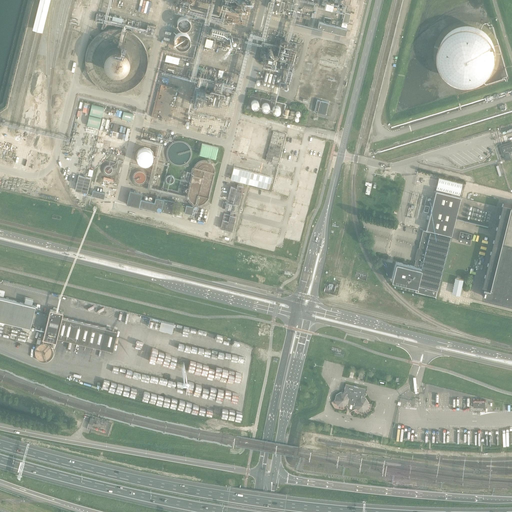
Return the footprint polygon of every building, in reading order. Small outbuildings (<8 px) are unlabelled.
[(50,0),(39,0),(31,31),(42,34),(50,0)] [(251,8),(251,0),(242,0),(242,2),(240,1),(240,7),(251,8)] [(273,0),(271,9),(290,14),(300,17),(303,7),(314,10),(315,3),(303,0),(273,0)] [(345,6),(326,1),(324,8),(344,12),(345,6)] [(350,14),(345,12),(343,17),(342,17),(341,18),(343,19),(342,21),(348,23),(350,14)] [(190,25),(190,24),(190,22),(188,20),(186,19),(185,18),(184,18),(183,18),(181,19),(180,19),(179,20),(178,21),(177,22),(177,23),(177,25),(177,26),(177,27),(178,28),(179,29),(180,30),(180,31),(182,31),(183,32),(184,32),(186,31),(187,31),(188,30),(189,29),(190,28),(190,26),(190,25)] [(346,28),(319,21),(317,28),(345,35),(346,28)] [(231,42),(233,32),(211,27),(210,35),(206,34),(204,48),(215,50),(217,39),(231,42)] [(496,59),(496,56),(496,54),(495,51),(495,48),(494,46),(493,43),(491,41),(490,38),(488,36),(486,34),(484,33),(481,31),(479,30),(476,29),(474,28),(471,28),(468,28),(465,28),(463,28),(460,29),(457,29),(455,30),(452,32),(450,33),(448,35),(446,37),(444,39),(443,41),(441,44),(440,46),(439,49),(439,52),(439,55),(438,57),(439,60),(439,63),(440,66),(441,68),(442,71),(444,73),(446,75),(447,77),(450,79),(452,80),(454,82),(457,83),(459,84),(462,84),(465,85),(468,85),(470,85),(473,84),(476,84),(478,83),(481,81),(483,80),(486,78),(488,76),(489,74),(491,72),(493,70),(494,67),(495,65),(495,62),(496,59)] [(188,42),(188,40),(187,38),(187,36),(185,35),(183,33),(182,32),(180,32),(178,31),(176,32),(174,32),(172,33),(170,35),(169,36),(168,38),(168,40),(168,42),(168,44),(169,46),(170,48),(171,49),(173,50),(174,51),(176,52),(178,52),(181,52),(182,51),(184,50),(185,49),(187,47),(188,45),(188,43),(188,42)] [(264,50),(262,59),(292,67),(297,46),(283,43),(280,54),(264,50)] [(130,62),(130,59),(129,57),(128,55),(126,53),(124,52),(123,51),(121,50),(119,49),(117,49),(114,49),(112,50),(110,51),(108,53),(106,55),(105,57),(104,60),(104,62),(104,65),(105,67),(106,69),(107,71),(109,73),(111,74),(112,74),(114,75),(117,75),(119,75),(121,74),(124,73),(126,71),(127,70),(129,67),(130,65),(130,62)] [(164,64),(163,70),(183,74),(184,68),(164,64)] [(190,89),(188,98),(221,105),(225,86),(208,82),(206,92),(190,89)] [(258,104),(258,103),(257,102),(257,101),(256,100),(254,99),(253,99),(252,100),(251,100),(250,102),(250,103),(250,105),(251,106),(252,107),(253,108),(255,107),(256,107),(257,106),(257,105),(258,104)] [(328,103),(317,100),(314,111),(325,114),(328,103)] [(272,107),(271,105),(271,104),(269,103),(268,103),(267,103),(266,103),(265,104),(264,105),(264,107),(264,108),(265,110),(266,110),(267,111),(269,111),(270,110),(271,108),(272,107)] [(91,105),(89,114),(101,117),(103,108),(91,105)] [(281,110),(281,108),(280,107),(278,106),(277,106),(276,106),(275,106),(274,107),(273,109),(273,110),(273,112),(274,113),(275,113),(275,114),(277,114),(278,114),(279,113),(280,113),(281,112),(281,110)] [(123,112),(122,119),(131,121),(133,114),(123,112)] [(89,116),(87,125),(99,128),(101,119),(89,116)] [(511,143),(501,146),(504,153),(505,153),(506,156),(505,157),(506,160),(511,158),(509,152),(511,151),(511,143)] [(218,149),(202,144),(199,156),(215,160),(218,149)] [(270,145),(266,159),(278,162),(282,148),(270,145)] [(152,158),(152,156),(151,154),(150,153),(149,151),(148,150),(146,149),(145,149),(143,148),(141,149),(139,149),(137,150),(136,151),(135,153),(134,154),(133,156),(133,158),(133,160),(134,161),(135,163),(136,165),(137,166),(138,166),(140,167),(142,167),(144,167),(146,167),(147,166),(149,165),(150,163),(151,162),(152,160),(152,158)] [(234,167),(230,179),(268,189),(272,177),(234,167)] [(79,175),(75,190),(87,193),(91,178),(79,175)] [(439,178),(436,189),(451,193),(451,194),(455,195),(455,194),(459,195),(462,183),(439,178)] [(233,202),(239,204),(243,186),(237,185),(236,188),(231,186),(228,198),(234,199),(233,202)] [(93,190),(91,195),(103,198),(105,193),(93,190)] [(175,202),(157,197),(155,197),(154,202),(141,198),(142,193),(130,190),(126,204),(139,207),(139,206),(172,214),(175,202)] [(435,297),(460,196),(455,195),(451,194),(435,190),(426,231),(423,230),(414,266),(406,264),(407,263),(403,262),(403,263),(396,262),(391,279),(417,286),(415,292),(435,297)] [(233,211),(234,205),(223,202),(222,208),(233,211)] [(482,296),(511,303),(511,203),(511,204),(511,205),(504,203),(499,221),(483,287),(485,288),(482,296)] [(193,206),(186,205),(184,213),(191,214),(193,206)] [(221,228),(232,231),(236,214),(230,212),(230,215),(224,214),(221,228)] [(460,231),(458,237),(470,240),(471,234),(460,231)] [(452,293),(460,295),(464,279),(456,278),(452,293)] [(0,319),(30,327),(35,305),(0,296),(0,319)] [(106,328),(62,317),(63,312),(50,309),(43,339),(56,342),(57,337),(79,342),(101,348),(106,328)] [(36,346),(35,349),(35,352),(36,355),(37,357),(40,359),(42,360),(45,360),(48,359),(50,357),(52,355),(53,352),(52,349),(51,347),(50,344),(47,343),(44,342),(41,343),(38,344),(36,346)] [(345,384),(345,387),(343,393),(341,392),(336,395),(334,400),(337,405),(343,406),(345,406),(347,409),(349,408),(350,408),(351,409),(352,410),(355,408),(357,410),(363,411),(367,409),(369,403),(366,398),(363,398),(365,389),(345,384)]
